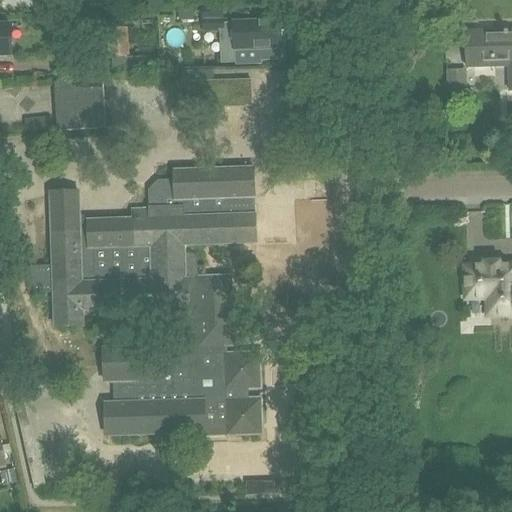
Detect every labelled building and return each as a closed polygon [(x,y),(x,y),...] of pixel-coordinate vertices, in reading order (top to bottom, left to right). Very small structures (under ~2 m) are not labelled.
[(35,2),(36,16),(50,16),(50,2),(35,2)] [(206,33),(224,32),(223,19),(223,7),(205,8),(193,8),(185,9),(186,20),(193,20),(194,48),(207,47),(206,33)] [(94,16),(62,16),(63,37),(95,36),(94,16)] [(282,21),(234,22),(235,49),(260,49),(260,59),(281,59),(281,49),(283,49),(282,21)] [(0,27),(0,55),(13,55),(12,27),(0,27)] [(129,28),(107,30),(109,63),(132,61),(129,28)] [(511,30),(468,31),(469,68),(510,67),(510,91),(511,91),(511,30)] [(103,80),(55,83),(58,131),(106,128),(103,80)] [(253,80),(215,81),(182,82),(173,82),(173,110),(253,107),(253,80)] [(51,118),(31,119),(32,131),(52,130),(51,118)] [(105,382),(118,382),(119,403),(105,403),(106,435),(203,432),(203,435),(262,433),(261,399),(242,400),(241,391),(261,390),(260,353),(225,354),(225,346),(234,346),(232,277),(206,278),(205,268),(197,268),(197,260),(190,254),(185,254),(185,245),(256,243),(255,215),(249,215),(249,198),(254,198),(253,168),(174,170),(174,180),(173,180),(166,181),(161,184),(159,185),(153,192),(152,194),(150,199),(149,205),(149,207),(148,207),(148,209),(132,210),(133,219),(88,220),(88,222),(79,222),(78,192),(51,193),(53,267),(28,268),(29,291),(53,291),(54,326),(83,325),(82,310),(178,307),(180,355),(154,356),(154,346),(104,348),(105,382)] [(486,267),(467,267),(468,300),(485,299),(485,318),(511,317),(511,265),(503,266),(503,262),(486,263),(486,267)] [(12,470),(1,473),(4,488),(16,486),(12,470)] [(283,493),(282,481),(247,482),(247,495),(247,496),(283,495),(283,493)]
